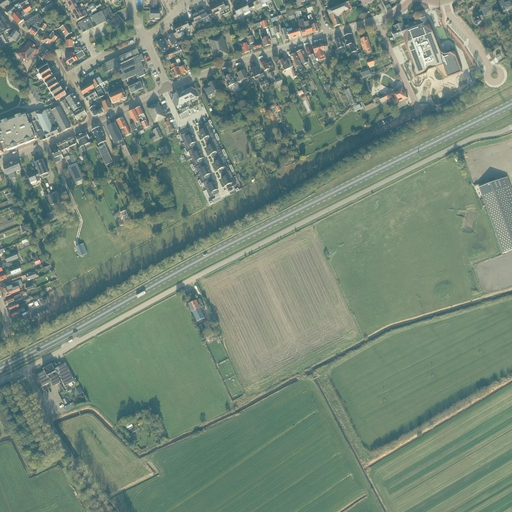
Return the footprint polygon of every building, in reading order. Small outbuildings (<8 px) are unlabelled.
[(2,0),(1,1),(0,1),(0,6),(2,9),(5,7),(7,5),(8,5),(9,5),(9,4),(6,0),(2,0)] [(25,0),(23,0),(18,3),(21,9),(28,5),(25,0)] [(51,2),(49,0),(42,0),(46,5),(47,6),(41,9),(43,12),(51,7),(49,3),(51,2)] [(68,9),(76,4),(74,2),(77,0),(76,0),(73,0),(66,4),(68,7),(67,8),(68,9)] [(153,9),(160,9),(158,5),(156,5),(156,1),(155,1),(154,0),(150,0),(150,9),(153,9)] [(255,9),(261,6),(258,0),(251,0),(251,1),(253,5),(250,6),(253,13),(256,11),(255,9)] [(295,0),(297,3),(295,4),(297,9),(304,6),(302,3),(306,1),(305,0),(295,0)] [(506,1),(500,3),(503,12),(510,10),(511,14),(511,13),(511,0),(507,2),(506,1)] [(222,2),(215,5),(219,13),(220,13),(221,16),(230,12),(226,4),(223,6),(222,2)] [(352,10),(348,2),(327,11),(333,28),(340,25),(337,17),(352,10)] [(250,6),(247,7),(245,3),(239,6),(243,15),(249,12),(250,14),(253,13),(250,6)] [(8,17),(16,11),(15,10),(16,9),(15,8),(18,7),(17,4),(12,7),(5,12),(8,17)] [(71,13),(81,7),(80,5),(77,7),(76,4),(68,9),(68,11),(70,10),(71,13)] [(219,13),(215,5),(209,8),(211,12),(208,13),(211,20),(217,17),(216,15),(219,13)] [(24,14),(25,14),(31,10),(28,6),(22,10),(23,11),(19,15),(17,13),(12,18),(18,25),(24,20),(22,18),(25,15),(24,14)] [(237,18),(243,15),(239,6),(233,9),(235,13),(232,15),(235,21),(238,20),(237,18)] [(73,18),(81,13),(80,11),(82,9),(81,7),(71,13),(73,16),(72,17),(73,18)] [(487,16),(486,14),(492,11),(490,7),(484,9),(479,11),(480,15),(473,18),(474,21),(475,24),(476,25),(480,24),(484,22),(482,18),(487,16)] [(97,10),(92,13),(91,14),(89,15),(88,16),(88,17),(89,18),(88,18),(88,19),(81,22),(77,24),(78,26),(82,33),(84,33),(86,31),(86,32),(86,31),(93,28),(97,27),(96,26),(109,21),(110,22),(111,21),(117,28),(116,29),(117,29),(123,23),(124,24),(125,24),(116,14),(113,15),(112,15),(111,15),(108,9),(101,12),(102,12),(92,17),(92,15),(97,12),(97,10)] [(161,11),(160,9),(153,9),(153,12),(150,12),(150,19),(159,20),(159,13),(161,11)] [(211,20),(208,13),(205,14),(204,10),(197,13),(201,22),(207,19),(208,21),(211,20)] [(76,22),(86,16),(87,16),(85,11),(81,13),(73,18),(74,20),(74,19),(76,22)] [(0,47),(1,47),(4,48),(6,47),(4,45),(2,39),(0,40),(0,39),(0,35),(4,33),(10,29),(0,13),(0,47)] [(196,25),(201,22),(197,13),(191,16),(193,20),(190,21),(194,28),(197,27),(196,25)] [(36,25),(37,24),(43,22),(38,15),(33,18),(24,23),(29,32),(34,26),(35,27),(38,26),(36,25)] [(313,25),(312,21),(313,21),(313,19),(311,19),(310,16),(308,16),(313,33),(318,32),(315,24),(313,25)] [(307,22),(305,17),(302,18),(307,35),(312,33),(309,22),(307,22)] [(401,28),(399,28),(402,36),(403,39),(410,58),(414,69),(412,71),(415,79),(426,75),(428,71),(436,68),(444,78),(445,78),(445,79),(446,79),(447,79),(447,78),(462,73),(454,52),(447,55),(446,55),(445,55),(444,55),(443,55),(442,55),(442,54),(441,54),(440,53),(439,53),(437,47),(429,26),(428,26),(426,22),(425,18),(420,20),(419,21),(417,21),(417,22),(404,27),(404,26),(400,27),(401,28)] [(183,33),(189,30),(190,32),(193,30),(190,24),(187,25),(185,21),(179,24),(183,33)] [(400,27),(404,26),(403,23),(393,27),(395,32),(391,33),(393,39),(402,36),(399,28),(401,28),(400,27)] [(29,33),(34,36),(40,29),(43,31),(46,27),(43,24),(39,24),(38,26),(35,27),(34,26),(29,32),(29,33)] [(177,35),(183,33),(179,24),(173,27),(175,31),(172,32),(175,39),(178,37),(177,35)] [(233,26),(234,30),(237,36),(242,34),(238,24),(233,26)] [(66,38),(66,37),(72,33),(66,25),(60,29),(66,38)] [(0,35),(0,39),(0,40),(2,39),(4,45),(8,43),(7,40),(8,38),(15,42),(17,43),(21,38),(18,37),(19,36),(13,31),(10,29),(4,33),(0,35)] [(58,36),(53,32),(50,30),(47,31),(47,32),(46,34),(46,33),(41,40),(50,47),(58,36)] [(244,40),(242,34),(232,38),(234,44),(244,40)] [(270,47),(270,46),(268,38),(264,39),(263,38),(264,37),(263,34),(260,35),(264,47),(267,47),(268,47),(270,47)] [(356,52),(351,36),(350,36),(350,35),(344,37),(347,46),(349,45),(351,53),(356,52)] [(208,41),(211,49),(214,60),(228,56),(222,37),(218,39),(218,38),(208,41)] [(248,38),(248,39),(250,45),(252,44),(252,45),(254,51),(261,49),(260,44),(257,45),(256,43),(254,43),(253,37),(248,38)] [(167,49),(164,43),(167,42),(166,38),(163,39),(163,40),(156,43),(158,47),(159,46),(160,48),(159,49),(160,52),(162,53),(165,51),(165,50),(167,49)] [(370,48),(367,38),(360,40),(363,51),(367,50),(368,53),(372,52),(371,48),(370,48)] [(343,45),(341,39),(335,41),(337,49),(341,48),(342,49),(341,50),(342,53),(346,52),(344,44),(343,45)] [(248,43),(246,40),(244,41),(245,44),(241,46),(243,54),(249,52),(249,51),(252,50),(250,45),(249,45),(248,43)] [(24,60),(27,63),(38,51),(29,42),(17,55),(24,61),(24,60)] [(322,44),(317,46),(321,59),(324,58),(323,52),(325,51),(324,50),(327,49),(326,45),(323,46),(322,44)] [(318,60),(321,59),(317,46),(312,47),(314,54),(313,54),(315,60),(316,60),(318,59),(318,60)] [(313,54),(312,54),(310,48),(306,49),(308,57),(310,56),(312,61),(314,65),(317,63),(316,60),(315,60),(313,54)] [(130,53),(105,64),(108,72),(114,69),(116,73),(121,71),(123,76),(121,77),(123,82),(125,80),(136,76),(137,80),(141,78),(145,76),(143,70),(145,69),(141,62),(144,61),(141,54),(141,55),(140,55),(137,49),(130,53)] [(308,63),(306,58),(302,51),(297,53),(300,61),(303,66),(308,63)] [(69,66),(77,61),(72,52),(65,56),(67,59),(65,60),(67,62),(66,63),(67,66),(68,65),(69,66)] [(40,67),(44,65),(42,62),(48,57),(44,53),(39,58),(41,60),(38,63),(40,67)] [(295,54),(290,57),(293,64),(295,67),(297,66),(299,70),(302,69),(302,67),(300,63),(299,61),(295,54)] [(291,65),(289,59),(284,61),(283,60),(279,62),(282,69),(283,72),(290,69),(289,69),(293,67),(291,65)] [(176,61),(177,64),(182,75),(186,74),(186,73),(187,72),(183,62),(181,63),(179,60),(176,60),(176,61)] [(271,63),(267,64),(266,62),(261,64),(264,72),(266,70),(268,75),(271,79),(274,78),(272,73),(275,71),(271,63)] [(37,75),(39,74),(48,68),(49,68),(46,63),(36,69),(38,72),(36,73),(37,75)] [(171,74),(172,74),(174,78),(180,76),(175,65),(173,66),(173,65),(170,66),(172,70),(170,71),(170,72),(170,73),(170,74),(171,74)] [(42,79),(51,73),(48,68),(39,74),(42,79)] [(263,74),(260,75),(257,68),(250,70),(255,80),(257,79),(261,87),(267,84),(263,74)] [(242,81),(244,80),(247,86),(253,83),(250,77),(247,78),(244,71),(237,74),(239,78),(237,79),(237,80),(238,83),(239,83),(239,84),(240,84),(241,83),(242,82),(242,81)] [(45,83),(54,77),(51,73),(42,79),(45,83)] [(230,75),(224,78),(228,87),(229,88),(229,89),(230,89),(231,89),(234,88),(236,92),(238,97),(239,97),(239,98),(244,96),(241,89),(238,83),(237,82),(234,84),(230,75)] [(47,88),(57,82),(54,77),(45,83),(47,88)] [(141,78),(137,80),(139,83),(129,88),(132,95),(144,89),(142,86),(145,85),(141,78)] [(100,85),(102,84),(100,79),(97,80),(97,79),(93,81),(94,84),(92,85),(91,84),(84,88),(80,91),(83,96),(94,89),(95,90),(97,88),(96,88),(99,86),(100,86),(100,85)] [(220,86),(218,87),(215,81),(207,85),(207,87),(204,88),(205,90),(207,93),(202,95),(207,106),(211,104),(208,99),(209,99),(215,96),(213,93),(221,89),(220,86)] [(50,92),(60,86),(57,82),(47,88),(50,92)] [(53,97),(62,91),(60,86),(50,92),(53,97)] [(383,96),(378,98),(380,103),(391,98),(394,105),(407,99),(405,96),(406,96),(403,90),(402,87),(383,96)] [(101,91),(98,92),(96,89),(93,91),(83,96),(86,102),(90,100),(92,102),(98,99),(105,97),(101,91)] [(112,104),(114,104),(122,100),(123,101),(125,100),(125,98),(126,98),(121,89),(108,95),(112,104)] [(191,89),(186,92),(190,101),(198,97),(195,90),(192,92),(191,89)] [(56,101),(66,95),(63,90),(62,91),(53,97),(56,101)] [(356,105),(349,90),(345,92),(352,107),(356,105)] [(180,94),(184,103),(190,101),(186,92),(180,94)] [(175,100),(173,101),(176,107),(184,103),(180,94),(179,93),(174,96),(175,100)] [(107,101),(105,97),(99,100),(101,104),(105,111),(111,108),(107,101)] [(366,110),(373,107),(370,100),(363,103),(366,110)] [(71,115),(69,112),(68,109),(67,108),(66,107),(65,105),(64,101),(60,103),(67,117),(71,115)] [(160,107),(158,103),(150,107),(151,108),(148,109),(154,124),(166,118),(163,113),(164,112),(161,107),(160,107)] [(95,117),(103,112),(101,108),(98,110),(94,104),(89,106),(90,109),(90,110),(93,117),(95,117)] [(62,133),(70,128),(59,108),(51,112),(50,109),(45,112),(44,111),(47,117),(55,136),(57,135),(62,133)] [(146,119),(143,115),(140,108),(135,110),(138,117),(139,120),(141,119),(142,121),(146,119)] [(77,121),(86,116),(82,109),(73,114),(77,121)] [(47,117),(44,111),(40,113),(39,111),(35,113),(35,112),(28,115),(29,116),(36,133),(36,132),(40,142),(43,141),(44,141),(55,136),(47,117)] [(135,122),(136,123),(130,126),(133,132),(136,130),(138,133),(143,130),(134,111),(129,113),(132,120),(133,119),(134,122),(135,122)] [(0,141),(4,152),(3,148),(5,147),(7,151),(11,150),(17,148),(17,147),(25,144),(25,145),(31,142),(37,140),(27,113),(21,116),(21,115),(15,118),(7,121),(7,120),(1,123),(0,123),(0,141)] [(131,134),(123,118),(121,119),(120,118),(119,117),(118,117),(118,119),(119,120),(116,122),(120,130),(124,128),(126,132),(124,132),(126,137),(131,134)] [(207,124),(199,128),(200,131),(199,132),(201,136),(211,131),(207,124)] [(114,125),(107,128),(114,144),(117,143),(122,141),(114,125)] [(92,131),(98,145),(103,143),(106,142),(100,128),(95,130),(95,129),(92,130),(92,131)] [(153,142),(162,137),(158,129),(153,131),(156,137),(151,139),(153,142)] [(211,131),(201,136),(203,140),(204,139),(205,142),(214,138),(211,131)] [(189,132),(181,136),(184,143),(194,139),(192,135),(191,135),(189,132)] [(85,133),(75,138),(80,148),(82,152),(85,151),(83,146),(90,143),(89,140),(88,140),(85,133)] [(72,137),(66,140),(69,148),(76,145),(72,137)] [(138,153),(142,151),(135,138),(132,139),(136,147),(135,147),(138,153)] [(194,139),(184,143),(187,151),(196,147),(195,143),(196,143),(194,139)] [(215,139),(206,143),(207,147),(206,147),(208,151),(218,147),(215,139)] [(68,147),(65,141),(56,145),(59,150),(60,149),(61,152),(68,148),(67,147),(68,147)] [(103,143),(98,145),(99,148),(98,149),(106,166),(113,163),(103,143)] [(58,151),(56,146),(53,147),(52,147),(50,148),(50,149),(49,149),(53,156),(52,156),(53,158),(54,159),(53,159),(55,164),(60,162),(58,157),(62,155),(59,150),(58,151)] [(124,147),(122,147),(124,150),(123,150),(125,157),(127,156),(130,163),(133,170),(135,169),(132,162),(129,155),(125,146),(124,147)] [(166,147),(159,150),(163,158),(170,155),(166,147)] [(218,147),(208,151),(210,155),(211,155),(213,158),(221,154),(218,147)] [(197,148),(188,152),(191,159),(201,154),(200,150),(198,151),(197,148)] [(201,154),(191,159),(195,166),(204,162),(202,159),(203,158),(201,154)] [(222,155),(213,159),(215,162),(214,163),(215,167),(225,162),(222,155)] [(66,165),(73,164),(72,156),(65,157),(66,165)] [(40,177),(48,174),(42,160),(34,164),(38,173),(40,177)] [(17,177),(15,172),(20,170),(17,161),(3,167),(6,176),(7,175),(9,178),(11,177),(12,179),(17,177)] [(225,162),(215,167),(217,171),(219,170),(220,174),(229,170),(225,162)] [(204,163),(195,168),(199,175),(209,170),(207,166),(206,167),(204,163)] [(84,179),(83,178),(77,164),(70,167),(72,172),(77,183),(84,179)] [(209,170),(199,175),(202,182),(211,178),(209,175),(211,174),(209,170)] [(229,171),(221,175),(222,178),(221,179),(223,183),(233,178),(229,171)] [(41,179),(40,177),(38,173),(34,174),(33,173),(27,176),(30,184),(37,181),(37,182),(40,181),(39,180),(41,179)] [(233,178),(223,183),(225,187),(226,186),(227,189),(236,185),(233,178)] [(511,250),(511,192),(511,191),(507,178),(479,188),(502,254),(511,250)] [(212,179),(203,183),(206,191),(216,186),(214,182),(213,182),(212,179)] [(216,186),(206,191),(210,198),(218,194),(217,190),(218,190),(216,186)] [(53,194),(46,196),(50,207),(57,204),(58,203),(58,205),(65,202),(64,201),(60,191),(59,191),(53,194)] [(125,211),(120,213),(122,217),(124,217),(126,222),(130,221),(127,215),(125,211)] [(87,254),(83,245),(76,248),(79,257),(87,254)] [(7,263),(18,258),(16,253),(4,257),(7,263)] [(12,275),(15,274),(20,272),(19,268),(14,270),(10,271),(11,272),(7,273),(5,273),(5,274),(0,275),(0,281),(7,279),(6,277),(8,276),(12,274),(12,275)] [(36,275),(35,272),(25,276),(28,281),(38,277),(37,275),(36,275)] [(13,289),(19,287),(23,285),(21,281),(11,284),(12,286),(11,286),(10,286),(9,286),(9,287),(8,287),(7,285),(1,288),(3,293),(13,289)] [(13,289),(3,293),(5,298),(11,295),(11,294),(20,291),(19,287),(13,289)] [(201,312),(205,310),(203,307),(200,300),(196,302),(196,301),(192,303),(201,322),(205,321),(201,312)] [(26,301),(23,302),(21,303),(8,307),(10,312),(20,308),(19,306),(27,303),(26,301)] [(198,324),(201,322),(192,303),(189,305),(197,322),(198,324)] [(19,313),(25,311),(25,312),(29,311),(27,306),(24,307),(24,308),(10,313),(12,318),(20,316),(19,313)] [(47,308),(34,314),(35,318),(49,312),(47,308)] [(203,338),(206,337),(201,325),(197,327),(203,338)] [(66,390),(68,392),(71,390),(70,388),(68,385),(75,381),(65,363),(61,365),(61,364),(53,368),(55,372),(56,373),(57,373),(66,390)] [(53,368),(52,365),(43,369),(44,372),(37,376),(42,387),(51,382),(53,387),(61,383),(57,375),(54,377),(52,374),(55,372),(53,368)] [(66,412),(75,407),(73,403),(64,408),(66,412)] [(133,426),(129,420),(120,425),(122,428),(125,426),(127,430),(133,426)]
